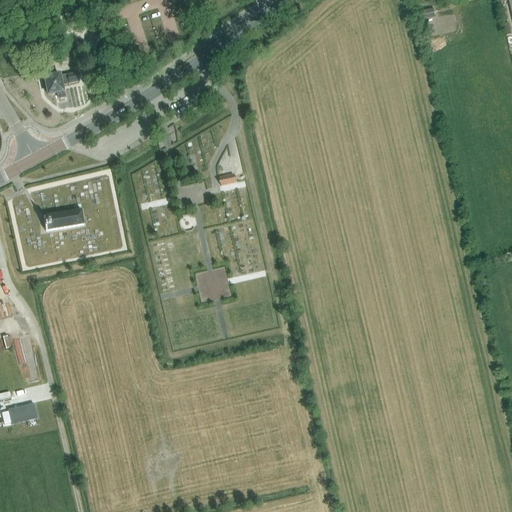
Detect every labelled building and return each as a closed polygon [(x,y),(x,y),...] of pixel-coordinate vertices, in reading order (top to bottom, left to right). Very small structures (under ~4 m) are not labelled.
[(421,12),(423,21),(436,18),(433,9),(421,12)] [(60,75),(44,78),(48,96),(57,93),(59,99),(66,98),(64,92),(63,86),(79,82),(77,74),(60,77),(60,75)] [(219,177),(221,186),(236,183),(234,174),(219,177)] [(45,225),(46,232),(84,225),(82,210),(44,217),(45,225)] [(5,338),(0,339),(0,349),(10,347),(8,341),(6,341),(5,338)] [(21,420),(38,416),(34,402),(9,408),(12,422),(21,420)]
